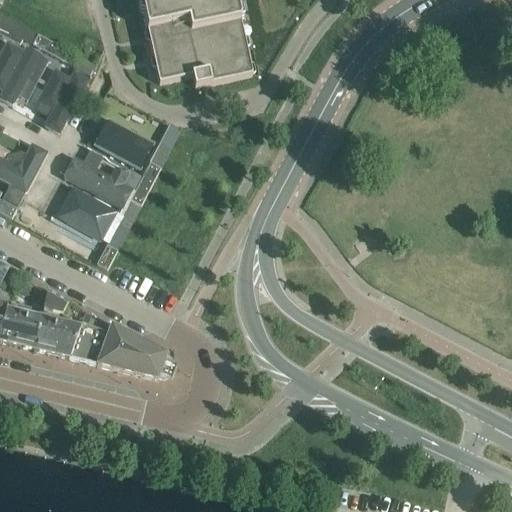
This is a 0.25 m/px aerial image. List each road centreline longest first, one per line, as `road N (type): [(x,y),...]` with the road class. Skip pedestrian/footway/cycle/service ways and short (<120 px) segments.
road 1 (secondary): [(262,228),(244,279),(251,321),(271,356),(342,400),(511,479)]
road 2 (secondary): [(511,432),(286,307),(270,282),(262,228)]
road 3 (residential): [(0,241),(195,348),(210,386),(201,407),(177,420)]
road 4 (secondary): [(426,0),(370,38),(349,66),(262,228)]
road 5 (residential): [(0,377),(177,420)]
road 6 (residential): [(0,118),(62,152),(33,205)]
